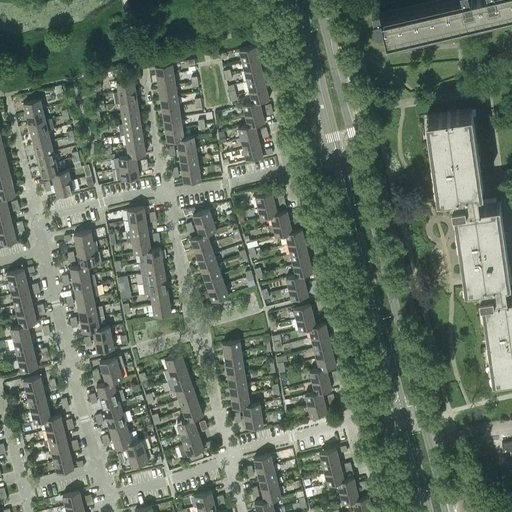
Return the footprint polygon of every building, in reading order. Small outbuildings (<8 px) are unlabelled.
[(511,0),(394,0),(381,3),(380,3),(380,2),(371,4),(376,25),(384,23),(387,39),(405,35),(511,9),(511,0)] [(256,44),(239,48),(242,59),(259,55),(256,44)] [(259,55),(242,59),(244,70),(261,65),(259,55)] [(172,62),(155,64),(157,76),(174,73),(172,62)] [(261,65),(244,70),(247,80),(264,76),(261,65)] [(132,68),(123,69),(125,78),(133,76),(132,68)] [(174,73),(157,76),(158,86),(176,83),(174,73)] [(264,76),(247,80),(249,90),(266,86),(264,76)] [(134,77),(116,80),(118,91),(135,88),(134,77)] [(176,83),(158,86),(160,97),(177,94),(176,83)] [(249,90),(252,101),(259,99),(259,100),(269,97),(266,86),(249,90)] [(135,88),(118,91),(113,92),(115,102),(120,102),(137,99),(135,88)] [(177,94),(160,97),(162,108),(179,105),(177,94)] [(23,101),(26,112),(43,108),(40,97),(23,101)] [(139,110),(137,99),(120,102),(122,112),(139,110)] [(259,99),(252,101),(242,103),(245,114),(262,110),(259,100),(259,99)] [(179,105),(162,108),(163,118),(181,115),(179,105)] [(43,108),(26,112),(29,123),(46,118),(43,108)] [(508,277),(508,276),(496,193),(478,195),(477,188),(480,187),(469,108),(428,114),(440,193),(452,191),(452,197),(453,204),(456,204),(467,283),(479,281),(480,287),(479,287),(480,294),(484,294),(495,372),(511,369),(511,284),(506,285),(505,277),(508,277)] [(139,110),(122,112),(123,123),(141,120),(139,110)] [(262,110),(245,114),(248,124),(255,123),(265,121),(262,110)] [(181,115),(163,118),(165,129),(182,126),(181,115)] [(51,117),(46,118),(29,123),(31,133),(48,129),(54,128),(51,117)] [(141,120),(123,123),(119,124),(120,134),(125,134),(142,131),(141,120)] [(255,123),(248,124),(238,126),(241,137),(258,133),(255,123)] [(182,126),(165,129),(167,140),(177,139),(177,138),(184,137),(184,136),(182,126)] [(48,129),(31,133),(34,144),(51,139),(48,129)] [(125,134),(127,144),(144,142),(142,131),(125,134)] [(258,133),(241,137),(243,148),(260,144),(258,133)] [(177,138),(177,139),(178,149),(196,146),(194,135),(184,136),(184,137),(177,138)] [(51,139),(34,144),(37,154),(53,150),(51,139)] [(127,144),(128,154),(128,155),(136,154),(146,153),(144,142),(127,144)] [(260,144),(243,148),(246,159),(263,155),(260,144)] [(196,146),(178,149),(180,159),(197,157),(196,146)] [(53,150),(37,154),(39,165),(56,160),(53,150)] [(128,155),(128,154),(119,156),(120,167),(137,165),(136,154),(128,155)] [(197,157),(180,159),(182,170),(199,167),(197,157)] [(56,160),(39,165),(42,176),(52,173),(51,173),(59,171),(59,170),(56,160)] [(7,162),(0,163),(0,174),(10,172),(7,162)] [(139,176),(137,165),(120,167),(115,168),(117,179),(122,179),(139,176)] [(199,167),(182,170),(184,181),(201,179),(199,167)] [(51,173),(52,173),(54,183),(71,179),(68,168),(59,170),(59,171),(51,173)] [(10,172),(0,174),(0,185),(13,182),(10,172)] [(71,179),(54,183),(57,194),(74,190),(71,179)] [(13,182),(0,185),(0,196),(6,195),(6,196),(16,194),(13,182)] [(255,195),(258,206),(275,201),(272,190),(255,195)] [(6,195),(0,196),(0,208),(8,206),(6,196),(6,195)] [(275,201),(258,206),(261,217),(270,214),(277,212),(277,211),(275,201)] [(144,205),(127,208),(129,219),(146,217),(144,205)] [(8,206),(0,208),(0,219),(11,216),(8,206)] [(193,213),(196,224),(213,218),(209,208),(193,213)] [(287,209),(277,211),(277,212),(270,214),(273,224),(290,220),(287,209)] [(11,216),(0,219),(0,230),(14,227),(11,216)] [(146,217),(129,219),(130,230),(148,227),(146,217)] [(213,218),(196,224),(200,234),(207,232),(216,229),(213,218)] [(290,220),(273,224),(276,235),(285,233),(285,232),(292,230),(290,220)] [(14,227),(0,230),(0,242),(16,238),(14,227)] [(148,227),(130,230),(132,241),(149,238),(148,227)] [(302,227),(292,230),(285,232),(285,233),(288,243),(305,238),(302,227)] [(91,229),(74,233),(76,243),(93,240),(91,229)] [(200,234),(190,237),(194,248),(210,242),(207,232),(200,234)] [(151,248),(149,238),(132,241),(134,252),(139,251),(144,250),(151,248)] [(305,238),(288,243),(290,253),(307,249),(305,238)] [(93,240),(76,243),(78,254),(95,251),(93,240)] [(210,242),(194,248),(197,258),(214,252),(210,242)] [(163,258),(161,246),(151,248),(144,250),(139,251),(140,261),(145,260),(163,258)] [(307,249),(290,253),(293,263),(310,259),(307,249)] [(95,251),(78,254),(80,264),(80,265),(87,263),(87,264),(97,262),(95,251)] [(214,252),(197,258),(201,268),(217,262),(214,252)] [(164,268),(163,258),(145,260),(147,271),(164,268)] [(293,263),(296,274),(303,272),(303,273),(313,270),(310,259),(293,263)] [(217,262),(201,268),(204,278),(221,273),(217,262)] [(89,274),(87,264),(87,263),(80,265),(80,264),(70,266),(72,277),(89,274)] [(7,272),(10,282),(26,278),(24,267),(7,272)] [(164,268),(147,271),(149,281),(166,279),(164,268)] [(303,272),(296,274),(286,276),(288,287),(305,283),(303,273),(303,272)] [(94,273),(89,274),(72,277),(74,288),(96,284),(94,273)] [(221,273),(204,278),(208,288),(224,283),(221,273)] [(26,278),(10,282),(12,293),(29,289),(26,278)] [(166,279),(149,281),(150,292),(168,290),(166,279)] [(224,283),(208,288),(212,299),(228,294),(224,283)] [(305,283),(288,287),(291,298),(308,294),(305,283)] [(98,294),(96,284),(74,288),(76,299),(94,295),(98,294)] [(29,289),(12,293),(15,303),(32,299),(29,289)] [(168,290),(150,292),(152,303),(169,300),(168,290)] [(94,295),(76,299),(79,309),(96,306),(94,295)] [(32,299),(15,303),(17,314),(34,310),(32,299)] [(169,300),(152,303),(154,314),(171,312),(169,300)] [(293,307),(296,318),(313,313),(310,303),(293,307)] [(96,306),(79,309),(81,320),(98,316),(96,306)] [(34,310),(17,314),(20,324),(27,322),(27,323),(37,321),(34,310)] [(313,313),(296,318),(299,329),(309,326),(308,326),(316,324),(313,313)] [(98,316),(81,320),(83,331),(93,329),(93,328),(100,327),(100,326),(98,316)] [(325,321),(316,324),(308,326),(309,326),(311,336),(328,332),(325,321)] [(27,322),(20,324),(10,326),(13,337),(30,333),(27,323),(27,322)] [(93,328),(93,329),(95,339),(112,336),(110,325),(100,326),(100,327),(93,328)] [(328,332),(311,336),(314,347),(331,342),(328,332)] [(30,333),(13,337),(16,348),(32,343),(30,333)] [(112,336),(95,339),(97,350),(114,347),(112,336)] [(239,339),(222,341),(224,352),(241,350),(239,339)] [(331,342),(314,347),(316,357),(333,353),(331,342)] [(32,343),(16,348),(18,358),(35,354),(32,343)] [(241,350),(224,352),(226,363),(243,360),(241,350)] [(181,351),(165,357),(168,368),(185,362),(181,351)] [(333,353),(316,357),(319,367),(326,366),(326,367),(336,364),(333,353)] [(35,354),(18,358),(21,369),(38,365),(35,354)] [(121,354),(116,356),(99,361),(103,372),(119,367),(124,365),(121,354)] [(243,360),(226,363),(227,374),(245,371),(243,360)] [(185,362),(168,368),(172,378),(188,372),(185,362)] [(326,366),(319,367),(309,370),(312,381),(329,376),(326,367),(326,366)] [(123,377),(119,367),(103,372),(106,381),(106,382),(113,379),(113,380),(123,377)] [(245,371),(227,374),(229,384),(246,382),(245,371)] [(188,372),(172,378),(175,388),(192,382),(188,372)] [(23,378),(26,389),(43,385),(40,374),(23,378)] [(312,381),(314,391),(315,391),(322,389),(322,390),(332,387),(329,376),(312,381)] [(106,381),(96,384),(100,395),(116,390),(113,380),(113,379),(106,382),(106,381)] [(192,382),(175,388),(179,398),(195,393),(192,382)] [(246,382),(229,384),(231,395),(248,392),(246,382)] [(43,385),(26,389),(29,399),(46,395),(43,385)] [(322,389),(315,391),(314,391),(305,393),(308,404),(324,400),(322,390),(322,389)] [(116,390),(100,395),(103,405),(119,400),(116,390)] [(248,392),(231,395),(233,407),(243,405),(242,404),(250,403),(248,392)] [(195,393),(179,398),(183,409),(199,403),(195,393)] [(46,395),(29,399),(31,410),(48,406),(46,395)] [(119,400),(103,405),(106,416),(123,411),(119,400)] [(324,400),(308,404),(310,415),(327,411),(324,400)] [(242,404),(243,405),(244,415),(261,412),(260,401),(250,403),(242,404)] [(183,409),(186,418),(186,419),(193,416),(193,417),(203,414),(199,403),(183,409)] [(48,406),(31,410),(34,421),(44,419),(44,418),(51,416),(48,406)] [(123,411),(106,416),(109,426),(126,421),(123,411)] [(261,412),(244,415),(246,426),(263,424),(261,412)] [(60,413),(51,416),(44,418),(44,419),(46,429),(63,424),(60,413)] [(186,419),(186,418),(176,422),(180,432),(197,427),(193,417),(193,416),(186,419)] [(126,421),(109,426),(112,436),(129,431),(126,421)] [(63,424),(46,429),(49,439),(66,435),(63,424)] [(197,427),(180,432),(184,442),(200,437),(197,427)] [(129,431),(112,436),(116,447),(125,444),(132,441),(129,431)] [(66,435),(49,439),(52,450),(69,445),(66,435)] [(200,437),(184,442),(187,453),(204,448),(200,437)] [(125,444),(128,454),(145,449),(142,438),(132,441),(125,444)] [(511,442),(498,446),(503,462),(511,460),(511,442)] [(69,445),(52,450),(54,460),(71,456),(69,445)] [(319,451),(322,462),(339,457),(336,447),(319,451)] [(145,449),(128,454),(132,465),(136,464),(146,461),(148,460),(145,449)] [(271,453),(254,457),(256,468),(273,464),(271,453)] [(71,456),(54,460),(57,471),(74,467),(71,456)] [(339,457),(322,462),(325,472),(342,468),(339,457)] [(273,464),(256,468),(259,478),(276,474),(273,464)] [(342,468),(325,472),(327,483),(337,481),(337,480),(344,478),(342,468)] [(276,474),(259,478),(262,489),(279,485),(276,474)] [(354,476),(344,478),(337,480),(337,481),(340,491),(356,487),(354,476)] [(279,485),(262,489),(264,499),(271,497),(272,498),(281,496),(279,485)] [(356,487),(340,491),(342,502),(352,499),(359,497),(359,496),(356,487)] [(80,489),(63,494),(65,505),(82,500),(80,489)] [(195,494),(197,505),(214,501),(211,490),(195,494)] [(369,494),(359,496),(359,497),(352,499),(354,509),(371,505),(369,494)] [(264,499),(254,501),(257,511),(274,508),(272,498),(271,497),(264,499)] [(82,500),(65,505),(67,511),(79,511),(85,511),(82,500)] [(214,501),(197,505),(198,511),(212,511),(217,511),(214,501)]
